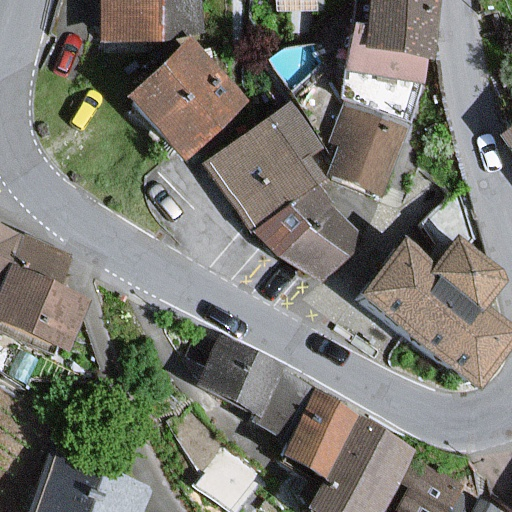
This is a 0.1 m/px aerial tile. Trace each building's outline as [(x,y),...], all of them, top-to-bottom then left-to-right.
[(195,0),(106,0),(108,37),(162,36),(196,36),(195,0)] [(425,0),(354,0),(349,37),(339,35),(332,78),(411,90),(425,0)] [(245,100),(193,43),(136,94),(188,151),(245,100)] [(321,171),(380,189),(402,117),(343,99),(321,171)] [(311,152),(281,109),(197,167),(247,239),(315,191),(296,163),(311,152)] [(313,287),(354,232),(312,200),(271,255),(313,287)] [(21,236),(0,226),(0,284),(8,266),(21,236)] [(470,384),(509,334),(477,310),(496,286),(449,249),(431,273),(398,248),(359,297),(470,384)] [(0,284),(0,316),(66,346),(86,300),(8,266),(0,284)] [(281,370),(223,341),(203,382),(261,411),(281,370)] [(356,416),(318,392),(288,452),(327,474),(356,416)] [(378,511),(414,450),(364,422),(315,507),(324,511),(378,511)] [(136,511),(144,490),(57,459),(38,511),(136,511)] [(463,489),(422,468),(399,511),(494,511),(461,494),(463,489)]
